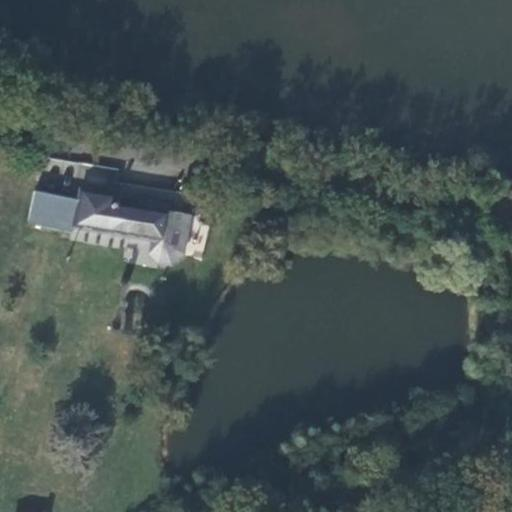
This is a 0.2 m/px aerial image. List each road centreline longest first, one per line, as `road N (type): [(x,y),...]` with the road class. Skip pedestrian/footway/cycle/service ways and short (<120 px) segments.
road 1 (unclassified): [(0,127),(511,216)]
road 2 (unclassified): [(511,457),(322,511)]
